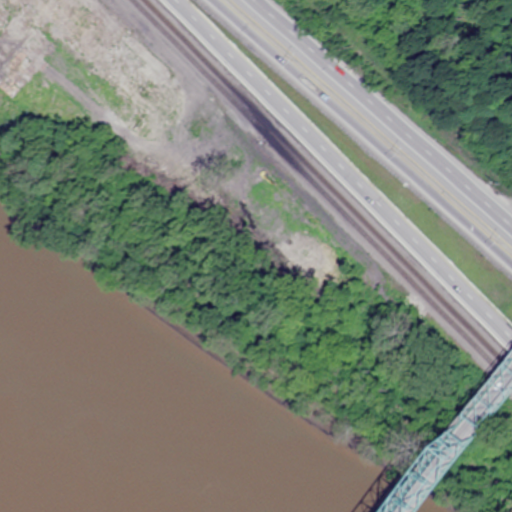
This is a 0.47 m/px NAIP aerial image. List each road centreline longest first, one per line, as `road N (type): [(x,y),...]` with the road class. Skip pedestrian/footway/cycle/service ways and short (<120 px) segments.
road 1 (motorway): [(168,0),(511,347)]
road 2 (motorway): [(216,0),(511,261)]
road 3 (motorway): [(511,218),(260,0)]
road 4 (primary): [(511,379),(415,511)]
